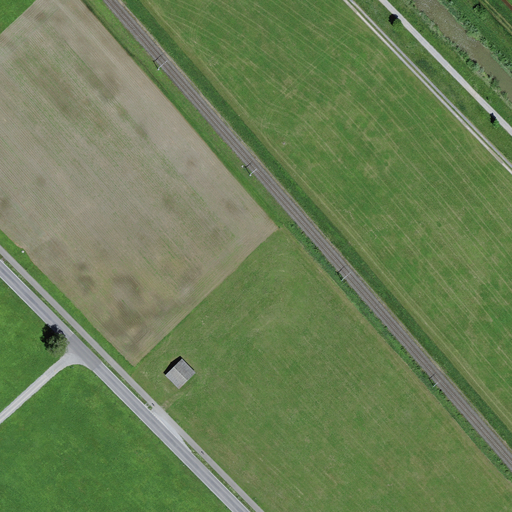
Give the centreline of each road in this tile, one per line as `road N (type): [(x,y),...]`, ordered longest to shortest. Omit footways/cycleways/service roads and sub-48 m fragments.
road 1 (tertiary): [(0,268),(241,511)]
road 2 (track): [(348,0),(511,167)]
